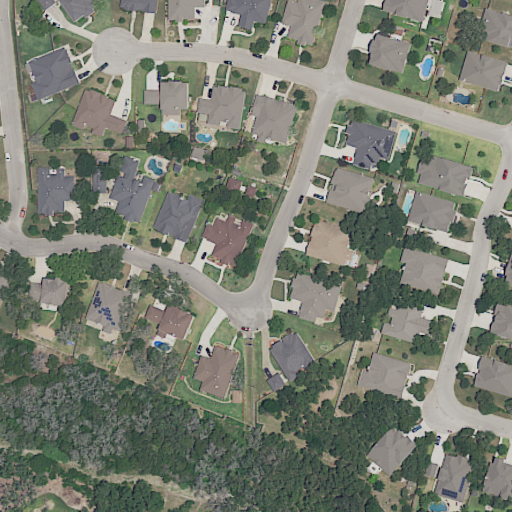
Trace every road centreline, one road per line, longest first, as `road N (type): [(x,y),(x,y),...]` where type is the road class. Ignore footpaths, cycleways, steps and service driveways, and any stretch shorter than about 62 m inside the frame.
road 1 (residential): [(118,53),(228,56),(511,138)]
road 2 (residential): [(357,0),(306,172),(249,315)]
road 3 (residential): [(249,315),(173,270),(109,245),(37,251),(0,234)]
road 4 (residential): [(511,157),(487,217),(437,408)]
road 5 (residential): [(8,239),(20,203),(1,0)]
